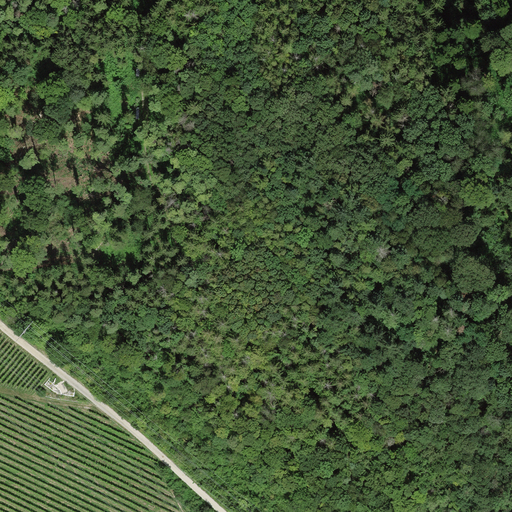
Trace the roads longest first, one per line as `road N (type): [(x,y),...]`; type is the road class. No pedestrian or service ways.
road 1 (track): [(188,0),(160,37),(150,103),(156,169),(184,240),(222,304),(302,409),(341,434)]
road 2 (track): [(222,511),(0,324)]
